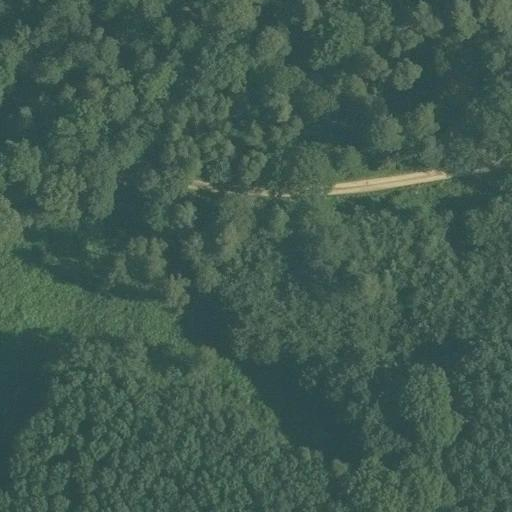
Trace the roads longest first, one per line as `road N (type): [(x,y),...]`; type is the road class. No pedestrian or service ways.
road 1 (track): [(0,204),(48,186),(339,187),(511,159)]
road 2 (track): [(48,186),(256,0)]
